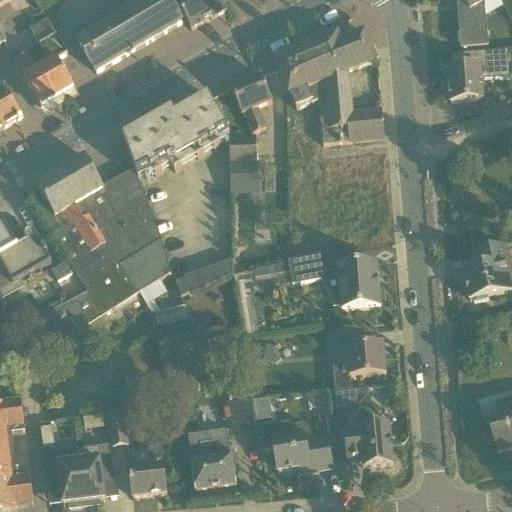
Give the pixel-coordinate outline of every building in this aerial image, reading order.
[(0,0),(0,133),(22,121),(0,83),(0,8),(13,0),(0,0)] [(114,25),(79,46),(97,76),(182,25),(167,0),(149,0),(112,22),(114,25)] [(173,0),(186,23),(191,32),(227,13),(220,0),(173,0)] [(493,0),(462,0),(469,11),(457,13),(460,51),(489,48),(485,5),(493,0)] [(511,0),(505,0),(501,3),(511,21),(511,0)] [(15,65),(41,109),(41,110),(74,91),(58,63),(68,57),(48,24),(30,34),(40,50),(15,65)] [(345,146),(385,142),(382,114),(352,117),(348,75),(376,64),(375,61),(378,60),(374,51),(371,52),(365,36),(340,46),(337,39),(307,52),(276,64),(290,99),(291,98),(297,112),(319,103),(323,148),(345,146)] [(507,53),(471,56),(451,57),(453,71),(448,72),(451,105),(483,103),(481,83),(509,81),(507,53)] [(272,105),(262,81),(261,79),(231,91),(242,118),(246,116),(254,137),(266,132),(258,111),(272,105)] [(171,112),(154,122),(123,139),(136,175),(139,182),(186,155),(189,160),(230,137),(207,98),(174,117),(171,112)] [(257,141),(230,141),(230,168),(257,168),(257,141)] [(105,193),(86,160),(56,177),(84,223),(89,221),(121,271),(138,298),(171,277),(162,244),(139,182),(136,175),(105,193)] [(56,177),(37,188),(43,199),(31,206),(86,292),(121,271),(89,221),(84,223),(56,177)] [(18,252),(19,252),(2,222),(0,222),(0,300),(17,291),(15,288),(52,267),(47,258),(48,257),(45,251),(43,252),(36,239),(28,236),(26,245),(30,251),(21,256),(18,252)] [(511,268),(507,248),(492,252),(472,256),(476,272),(463,275),(470,303),(511,293),(511,268)] [(291,275),(293,286),(293,288),(338,280),(341,311),(380,308),(379,291),(380,291),(379,280),(378,280),(376,265),(338,268),(337,256),(288,265),(267,270),(269,279),(291,275)] [(232,263),(185,280),(191,296),(233,278),(232,263)] [(66,265),(51,274),(58,285),(73,277),(66,265)] [(121,271),(86,292),(88,295),(47,317),(54,329),(56,353),(91,348),(89,328),(138,298),(121,271)] [(247,300),(238,302),(244,341),(257,339),(255,330),(250,300),(247,300)] [(333,369),(334,382),(335,393),(352,392),(351,381),(386,378),(383,349),(366,350),(365,334),(327,337),(329,369),(333,369)] [(258,346),(255,362),(271,365),(274,350),(258,346)] [(233,428),(245,426),(256,424),(250,387),(238,389),(227,391),(230,412),(232,421),(233,428)] [(334,394),(336,412),(345,412),(345,409),(352,400),(352,392),(334,394)] [(511,452),(511,402),(496,407),(501,422),(489,426),(498,457),(511,452)] [(0,431),(24,429),(21,406),(0,408),(0,431)] [(122,416),(106,419),(112,450),(127,448),(122,416)] [(264,454),(275,453),(275,455),(278,475),(298,472),(299,478),(310,477),(332,473),(329,453),(327,443),(306,446),(305,438),(292,440),(290,425),(260,430),(264,454)] [(345,432),(346,446),(348,465),(363,464),(363,470),(393,467),(390,428),(345,432)] [(14,511),(15,509),(31,507),(34,506),(30,480),(11,482),(10,471),(12,471),(17,470),(14,442),(7,443),(6,437),(25,434),(24,429),(0,431),(0,511),(14,511)] [(188,439),(189,448),(196,495),(236,489),(229,442),(228,433),(188,439)] [(167,497),(164,466),(163,466),(161,447),(147,449),(149,467),(130,469),(133,501),(167,497)] [(116,483),(109,449),(78,452),(80,466),(79,466),(85,510),(100,508),(99,504),(105,503),(102,484),(116,483)] [(69,511),(85,510),(79,466),(80,466),(78,452),(43,457),(45,465),(48,491),(61,489),(63,507),(63,508),(69,508),(69,511)]
